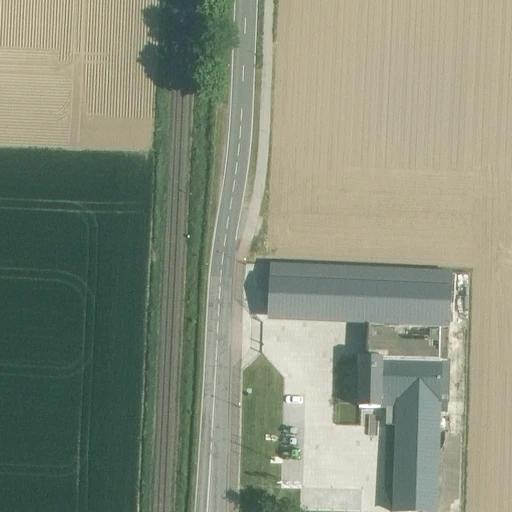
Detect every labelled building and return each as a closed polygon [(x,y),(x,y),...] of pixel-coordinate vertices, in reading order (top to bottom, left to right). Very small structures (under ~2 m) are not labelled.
[(453,275),(275,267),(275,285),(453,291),(453,275)] [(453,291),(275,285),(274,316),(359,317),(452,317),(453,291)] [(452,317),(359,317),(359,359),(440,359),(440,395),(439,511),(458,511),(459,318),(452,317)] [(440,359),(359,359),(358,403),(358,406),(397,407),(397,395),(440,395),(440,359)] [(440,395),(397,395),(397,407),(358,406),(358,425),(396,425),(396,441),(395,510),(439,511),(440,395)] [(324,398),(269,397),(269,439),(323,440),(324,424),(324,398)] [(338,398),(324,398),(324,424),(338,424),(338,403),(338,398)] [(358,403),(338,403),(338,424),(324,424),(323,440),(396,441),(396,425),(358,425),(358,406),(358,403)]
